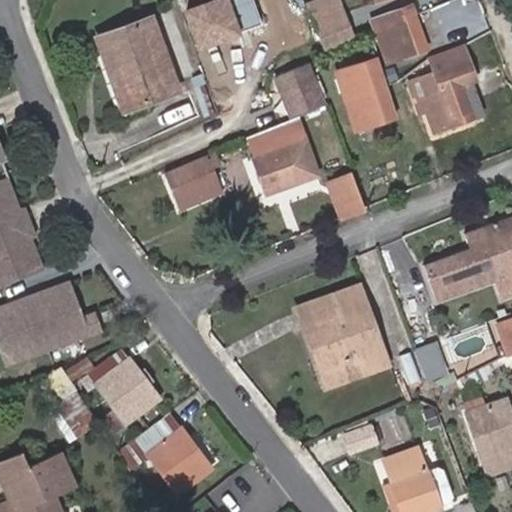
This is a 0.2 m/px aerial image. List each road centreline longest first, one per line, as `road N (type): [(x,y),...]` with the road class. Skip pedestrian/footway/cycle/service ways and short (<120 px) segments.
road 1 (residential): [(170,311),(511,180)]
road 2 (residential): [(2,0),(84,195),(170,311)]
road 3 (residential): [(170,311),(323,511)]
